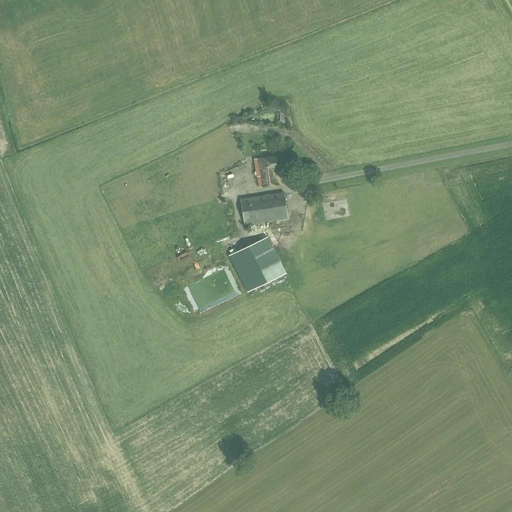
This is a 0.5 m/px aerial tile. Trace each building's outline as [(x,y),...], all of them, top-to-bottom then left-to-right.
[(236,135),(205,148),(214,171),(245,158),(236,135)] [(203,167),(197,155),(187,160),(203,196),(216,190),(205,167),(203,167)] [(279,169),(282,169),(280,156),(255,160),(258,188),(281,184),(279,169)] [(179,164),(169,168),(188,206),(198,201),(179,164)] [(193,243),(163,181),(142,191),(172,256),(182,252),(181,249),(193,243)] [(245,225),(288,218),(284,192),(240,200),(245,225)] [(117,197),(110,202),(118,214),(125,208),(117,197)] [(186,214),(203,250),(217,243),(214,236),(205,240),(200,230),(205,227),(201,217),(196,220),(192,212),(186,214)] [(212,232),(218,229),(212,216),(206,219),(212,232)] [(286,274),(268,237),(230,257),(249,294),(286,274)] [(229,272),(204,281),(189,286),(198,311),(238,296),(229,272)]
